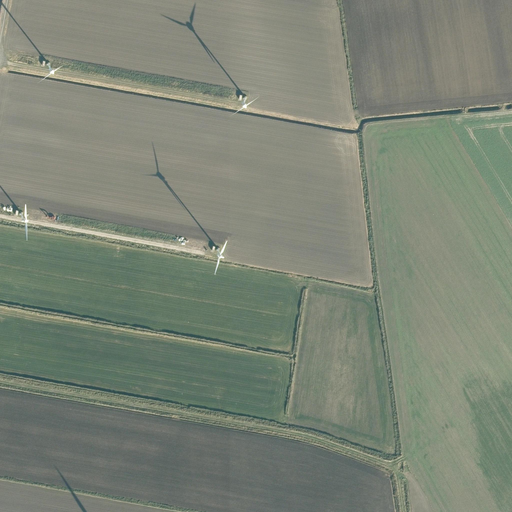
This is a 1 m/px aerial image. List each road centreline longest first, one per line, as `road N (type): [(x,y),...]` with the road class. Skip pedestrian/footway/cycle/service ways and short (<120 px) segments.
road 1 (track): [(0,62),(351,125),(359,112),(511,98)]
road 2 (track): [(402,511),(392,464),(341,446),(0,381)]
road 3 (track): [(0,215),(215,254)]
